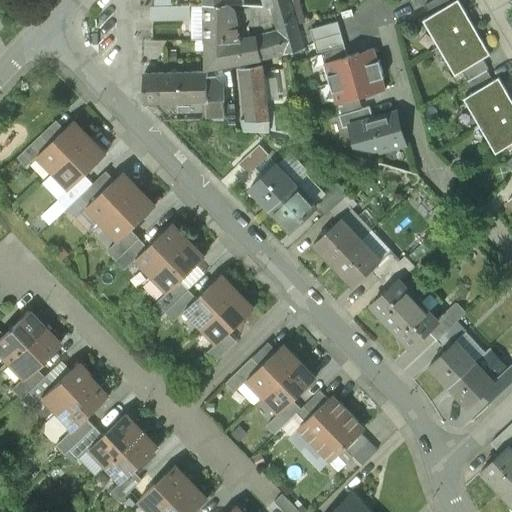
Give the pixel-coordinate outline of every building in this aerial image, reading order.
[(291,0),(269,7),(273,23),(297,20),(291,0)] [(409,0),(415,10),(425,4),(431,0),(409,0)] [(431,14),(424,18),(440,46),(474,26),(459,0),(455,0),(452,2),(431,14)] [(431,0),(425,4),(431,14),(452,2),(450,0),(431,0)] [(191,21),(191,7),(161,8),(152,8),(152,22),(191,21)] [(236,14),(225,7),(223,7),(206,7),(206,43),(237,42),(237,40),(236,30),(236,14)] [(297,20),(273,23),(276,33),(256,37),(260,59),(304,48),(297,20)] [(338,21),(311,28),(314,40),(341,32),(338,21)] [(474,26),(440,46),(456,73),(462,70),(483,58),(490,53),(474,26)] [(246,29),(236,30),(237,40),(246,39),(246,29)] [(341,32),(314,40),(318,52),(321,51),(345,44),(341,32)] [(237,42),(206,43),(206,68),(260,59),(256,37),(246,39),(237,40),(237,42)] [(345,44),(321,51),(325,62),(348,56),(345,44)] [(348,56),(325,62),(330,83),(382,68),(380,60),(378,60),(374,48),(348,56)] [(483,58),(462,70),(468,80),(489,68),(483,58)] [(262,65),(241,68),(246,101),(267,98),(264,78),(262,65)] [(382,68),(330,83),(336,103),(359,96),(386,89),(382,77),(384,77),(382,68)] [(487,69),(467,81),(473,92),(493,80),(487,69)] [(207,72),(160,74),(161,102),(205,101),(207,101),(207,80),(207,72)] [(160,74),(144,75),(144,102),(161,102),(160,74)] [(267,98),(246,101),(250,123),(270,120),(268,105),(279,103),(277,88),(275,88),(274,83),(279,82),(278,76),(264,78),(267,98)] [(473,92),(465,96),(480,124),(511,105),(511,98),(499,76),(493,80),(473,92)] [(216,80),(207,80),(207,101),(205,101),(206,116),(225,115),(224,83),(216,80)] [(359,96),(336,103),(339,114),(362,108),(359,96)] [(511,105),(480,124),(496,152),(511,142),(511,105)] [(339,114),(343,127),(351,125),(350,124),(373,118),(370,106),(362,108),(339,114)] [(373,118),(350,124),(351,125),(356,144),(375,148),(381,147),(382,150),(406,144),(399,122),(396,123),(393,112),(373,118)] [(49,144),(37,155),(38,156),(53,172),(90,137),(74,120),(65,128),(49,144)] [(57,120),(41,135),(49,144),(65,128),(57,120)] [(41,135),(18,157),(26,166),(38,156),(37,155),(49,144),(41,135)] [(270,136),(252,153),(260,162),(284,139),(270,136)] [(90,137),(53,172),(70,189),(106,154),(90,137)] [(290,151),(276,164),(295,185),(307,173),(309,172),(290,151)] [(276,164),(249,189),(268,210),(295,185),(276,164)] [(98,195),(86,206),(87,207),(103,223),(139,188),(123,171),(98,195)] [(327,194),(307,173),(295,185),(315,206),(319,201),(327,194)] [(295,185),(268,210),(288,230),(315,206),(295,185)] [(74,202),(67,209),(76,218),(87,207),(86,206),(98,195),(90,186),(74,202)] [(327,194),(319,201),(328,210),(343,196),(334,187),(327,194)] [(139,188),(103,223),(119,240),(131,229),(156,205),(139,188)] [(65,192),(58,199),(67,209),(74,202),(65,192)] [(350,208),(340,217),(360,239),(371,230),(350,208)] [(340,217),(314,243),(334,264),(360,239),(340,217)] [(148,246),(136,258),(152,275),(189,239),(173,222),(148,246)] [(131,229),(119,240),(108,251),(116,260),(124,252),(139,237),(131,229)] [(388,249),(371,230),(360,239),(378,258),(388,249)] [(139,237),(124,252),(133,261),(136,258),(148,246),(139,237)] [(189,239),(152,275),(168,291),(169,292),(180,280),(205,256),(189,239)] [(360,239),(334,264),(355,285),(365,276),(363,273),(369,268),(378,258),(360,239)] [(423,243),(409,255),(416,262),(428,249),(423,243)] [(399,260),(388,249),(378,258),(369,268),(379,279),(399,260)] [(133,261),(124,252),(116,260),(125,269),(133,261)] [(399,260),(379,279),(388,289),(398,279),(399,280),(409,271),(399,260)] [(197,297),(185,309),(186,309),(202,326),(238,290),(222,274),(197,297)] [(388,289),(373,304),(392,324),(418,300),(399,280),(398,279),(388,289)] [(180,280),(169,292),(168,291),(165,295),(173,304),(189,289),(180,280)] [(173,304),(166,311),(175,320),(186,309),(185,309),(197,297),(189,289),(173,304)] [(238,290),(202,326),(217,342),(218,343),(245,317),(254,308),(238,290)] [(165,295),(157,302),(166,311),(173,304),(165,295)] [(418,300),(392,324),(411,345),(427,330),(437,321),(418,300)] [(437,321),(427,330),(436,340),(457,321),(466,313),(457,303),(437,321)] [(3,335),(0,337),(0,355),(7,363),(44,328),(27,311),(3,335)] [(245,317),(218,343),(217,342),(214,346),(223,355),(237,341),(245,317)] [(466,331),(457,321),(436,340),(446,350),(456,341),(466,331)] [(44,328),(7,363),(23,380),(35,369),(60,345),(44,328)] [(486,352),(466,331),(456,341),(475,361),(486,352)] [(446,350),(430,365),(449,386),(475,361),(456,341),(446,350)] [(284,343),(247,379),(263,396),(300,360),(284,343)] [(214,346),(206,353),(215,362),(223,355),(214,346)] [(486,352),(475,361),(494,381),(507,369),(488,349),(486,352)] [(300,360),(263,396),(280,413),(316,377),(300,360)] [(475,361),(449,386),(469,407),(485,392),(495,383),(494,381),(475,361)] [(77,362),(40,397),(56,414),(93,379),(77,362)] [(507,369),(494,381),(495,383),(485,392),(494,402),(511,384),(511,365),(510,366),(507,369)] [(35,369),(23,380),(19,383),(28,392),(44,377),(35,369)] [(93,379),(56,414),(73,431),(109,396),(93,379)] [(19,383),(12,390),(21,399),(28,392),(19,383)] [(320,390),(297,413),(305,421),(328,399),(320,390)] [(305,421),(299,428),(315,444),(349,411),(333,395),(328,399),(305,421)] [(349,411),(315,444),(331,461),(338,455),(361,432),(365,428),(349,411)] [(103,436),(89,449),(90,449),(106,466),(142,430),(126,413),(103,436)] [(95,427),(70,451),(79,460),(90,449),(89,449),(103,436),(95,427)] [(142,430),(106,466),(121,482),(122,482),(134,471),(159,447),(142,430)] [(361,432),(338,455),(346,463),(369,441),(361,432)] [(511,452),(506,447),(480,470),(500,492),(511,480),(511,452)] [(175,465),(156,483),(156,484),(139,500),(150,511),(159,511),(192,482),(175,465)] [(134,471),(122,482),(121,482),(110,493),(119,502),(142,480),(134,471)] [(511,480),(500,492),(511,504),(511,480)] [(192,482),(159,511),(193,511),(208,498),(192,482)] [(301,511),(283,493),(274,501),(284,511),(301,511)] [(363,511),(349,497),(333,511),(372,511),(371,511),(370,511),(363,511)]
